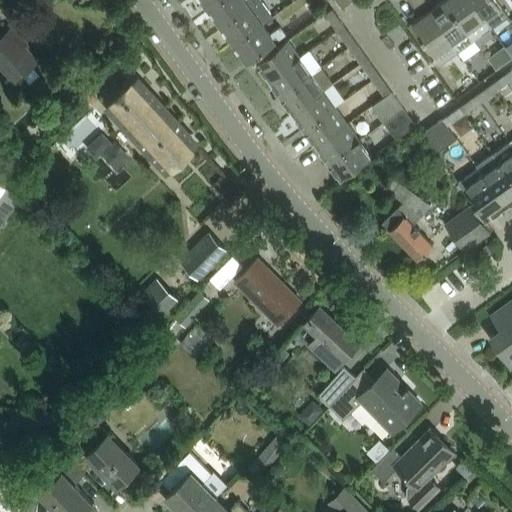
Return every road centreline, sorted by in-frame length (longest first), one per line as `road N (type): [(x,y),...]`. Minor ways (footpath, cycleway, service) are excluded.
road 1 (tertiary): [(419,334),(268,175),(140,0)]
road 2 (residential): [(429,121),(352,13),(371,0)]
road 3 (tertiary): [(511,429),(419,334)]
road 4 (residential): [(419,334),(511,256)]
